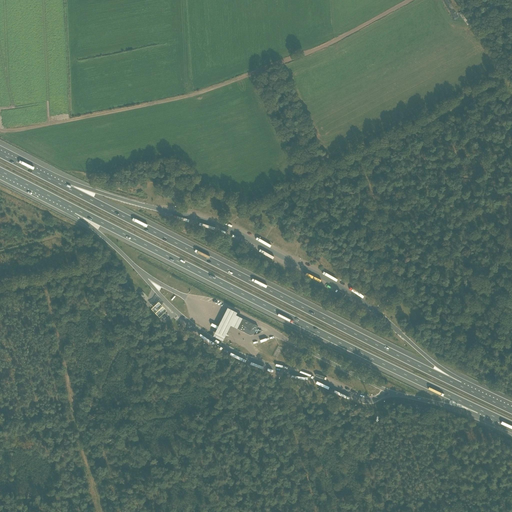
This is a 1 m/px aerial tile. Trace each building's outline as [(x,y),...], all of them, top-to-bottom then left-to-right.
[(246,241),(244,244),(256,250),(258,247),(246,241)] [(306,272),(305,275),(317,281),(318,278),(306,272)] [(327,273),(325,276),(338,282),(339,280),(327,273)] [(345,294),(344,297),(355,304),(357,302),(345,294)] [(167,312),(159,303),(152,309),(160,318),(167,312)] [(238,310),(228,305),(214,334),(224,339),(232,323),(238,326),(242,318),(244,315),(237,312),(238,310)] [(238,326),(237,328),(251,334),(254,334),(258,326),(242,318),(238,326)]
